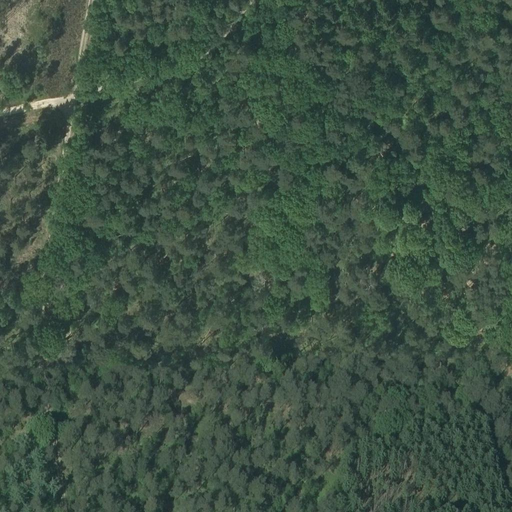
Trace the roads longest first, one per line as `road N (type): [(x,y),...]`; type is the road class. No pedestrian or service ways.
road 1 (track): [(73,96),(42,304),(51,441)]
road 2 (track): [(73,96),(191,64),(215,48),(253,0)]
